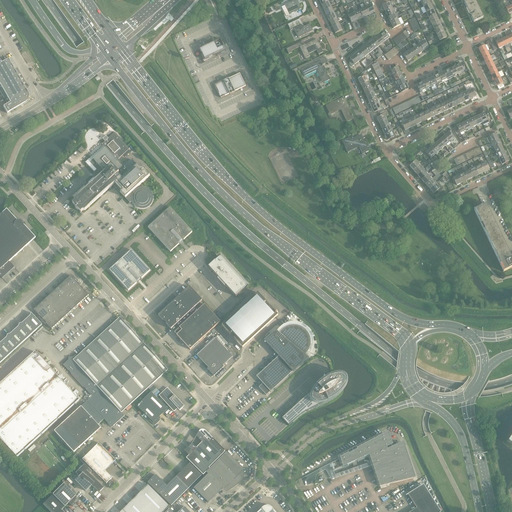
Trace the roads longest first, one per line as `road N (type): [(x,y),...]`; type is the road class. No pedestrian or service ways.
road 1 (primary): [(444,326),(394,313),(274,222),(208,159),(120,49)]
road 2 (primary): [(109,58),(212,183),(397,331),(406,354)]
road 3 (unclassified): [(209,402),(75,255)]
road 4 (unclassified): [(405,365),(386,393),(315,429),(269,467)]
road 5 (unclassified): [(274,472),(318,434),(422,397)]
road 6 (unclassified): [(97,511),(209,402)]
road 7 (secondary): [(426,399),(458,430),(479,511)]
road 8 (residential): [(481,182),(433,205),(385,150)]
road 9 (secondary): [(493,511),(470,393)]
